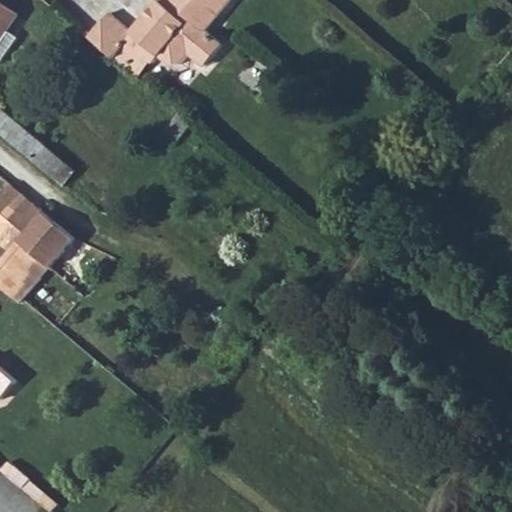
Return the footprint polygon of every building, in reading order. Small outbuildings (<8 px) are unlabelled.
[(0,0),(0,39),(10,26),(21,12),(4,0),(0,0)] [(89,35),(123,63),(138,45),(152,58),(158,50),(168,59),(183,59),(190,50),(203,62),(219,44),(218,44),(178,10),(185,0),(157,0),(132,31),(108,12),(89,35)] [(185,0),(178,10),(218,44),(221,41),(205,27),(218,10),(206,0),(185,0)] [(206,0),(218,10),(225,0),(206,0)] [(0,39),(0,59),(2,61),(21,34),(10,26),(0,39)] [(0,128),(34,157),(46,141),(0,102),(0,128)] [(157,125),(169,134),(185,116),(174,105),(157,125)] [(0,267),(0,279),(25,301),(77,239),(12,185),(0,199),(0,243),(11,254),(0,267)] [(0,390),(6,395),(21,376),(0,358),(0,390)]
